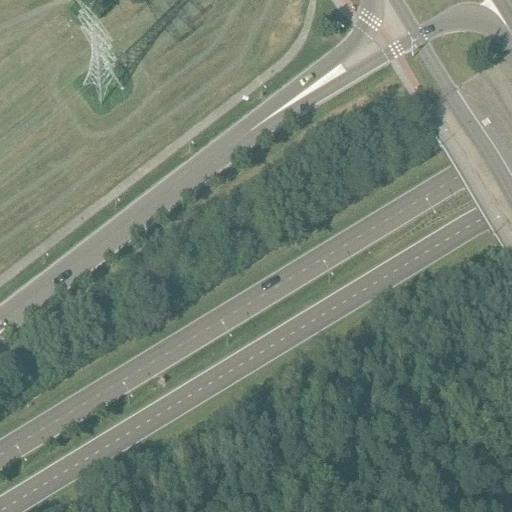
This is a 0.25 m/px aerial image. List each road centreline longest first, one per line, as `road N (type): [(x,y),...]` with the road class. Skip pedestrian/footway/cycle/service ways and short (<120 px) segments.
road 1 (primary): [(511,145),(0,455)]
road 2 (primary): [(1,511),(511,201)]
road 3 (primary): [(316,83),(0,324)]
road 4 (tertiary): [(418,35),(511,190)]
